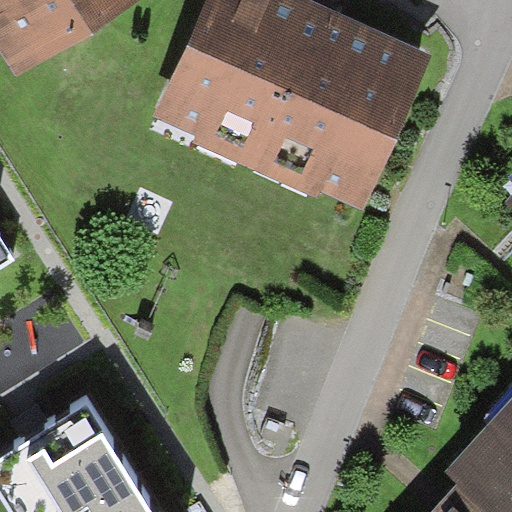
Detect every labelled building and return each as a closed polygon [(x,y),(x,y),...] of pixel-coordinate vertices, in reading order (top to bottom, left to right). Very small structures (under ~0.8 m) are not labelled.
[(0,0),(0,14),(0,15),(0,57),(16,84),(145,8),(140,0),(0,0)] [(433,62),(297,0),(205,0),(151,117),(363,214),(433,62)] [(0,262),(21,250),(0,216),(0,262)] [(511,511),(511,389),(444,469),(460,483),(434,511),(511,511)] [(160,511),(86,392),(46,417),(31,426),(0,444),(0,483),(17,511),(160,511)]
